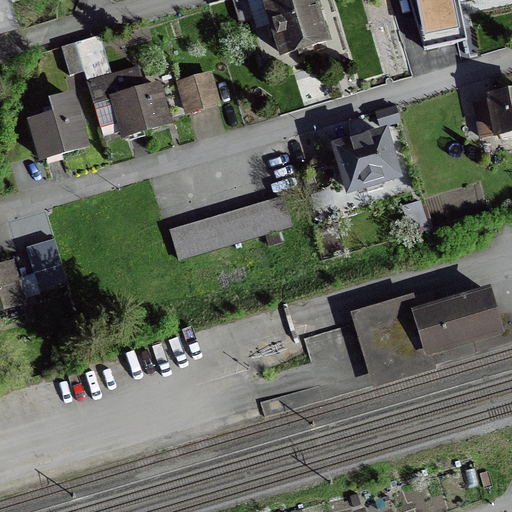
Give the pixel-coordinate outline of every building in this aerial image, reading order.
[(0,0),(0,37),(19,33),(10,0),(0,0)] [(264,0),(240,0),(235,1),(242,24),(255,20),(258,28),(269,25),(279,57),(327,43),(314,0),(285,0),(267,6),(264,0)] [(469,0),(468,0),(410,0),(424,49),(440,46),(465,40),(459,2),(469,0)] [(84,72),(100,129),(121,123),(125,136),(170,124),(159,85),(146,89),(140,66),(106,75),(95,36),(60,46),(69,76),(84,72)] [(211,72),(177,82),(186,114),(221,104),(211,72)] [(511,94),(474,103),(483,138),(497,135),(501,138),(501,139),(511,137),(511,94)] [(53,115),(29,122),(40,161),(87,148),(72,96),(49,103),(53,115)] [(375,112),(379,129),(401,123),(397,106),(375,112)] [(384,132),(335,147),(349,191),(397,176),(384,132)] [(284,196),(169,232),(178,262),(294,228),(284,196)] [(425,200),(402,206),(410,236),(433,230),(425,200)] [(0,270),(0,308),(22,303),(21,300),(40,295),(39,291),(67,283),(55,240),(26,248),(34,274),(15,279),(12,268),(0,270)] [(415,295),(352,313),(373,389),(437,371),(436,367),(511,345),(511,315),(511,311),(498,315),(491,288),(419,309),(415,295)] [(349,496),(354,508),(361,505),(357,493),(349,496)]
